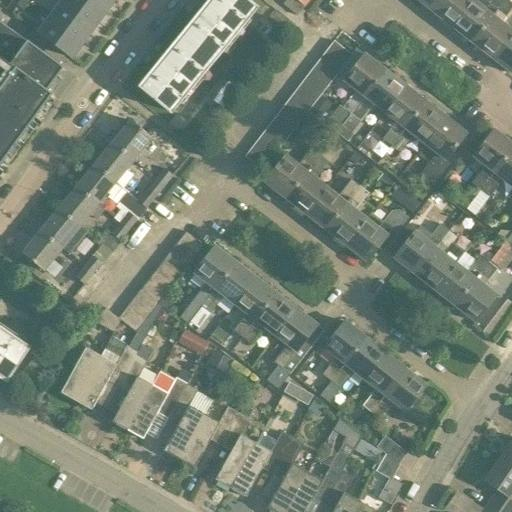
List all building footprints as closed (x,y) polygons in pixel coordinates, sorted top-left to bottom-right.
[(23,11),(30,2),(27,0),(21,0),(16,7),(23,11)] [(65,0),(63,0),(52,17),(84,41),(97,23),(65,0)] [(65,0),(97,23),(110,6),(101,0),(65,0)] [(255,8),(244,0),(214,0),(142,90),(170,113),(255,8)] [(415,0),(431,11),(439,0),(415,0)] [(439,0),(431,11),(450,27),(471,0),(439,0)] [(471,0),(450,27),(470,42),(503,0),(490,0),(484,9),(472,0),(471,0)] [(503,0),(470,42),(490,58),(511,31),(500,22),(511,7),(511,4),(506,0),(503,0)] [(71,59),(84,41),(52,17),(38,35),(71,59)] [(0,72),(8,78),(0,89),(0,167),(35,119),(51,98),(52,97),(46,93),(63,70),(0,23),(0,72)] [(511,31),(490,58),(511,74),(511,72),(511,31)] [(333,42),(325,53),(342,66),(351,55),(333,42)] [(325,53),(317,62),(335,76),(342,66),(325,53)] [(342,108),(350,114),(384,71),(364,56),(344,81),(356,91),(342,108)] [(317,62),(310,71),(328,85),(335,76),(317,62)] [(310,71),(303,80),(321,94),(328,85),(310,71)] [(384,71),(350,114),(359,121),(372,104),(384,112),(404,87),(384,71)] [(303,80),(295,91),(313,104),(321,94),(303,80)] [(424,102),(404,87),(384,112),(395,122),(382,139),(390,146),(424,102)] [(295,91),(288,100),(305,114),(313,104),(295,91)] [(288,100),(280,110),(298,123),(305,114),(288,100)] [(412,135),(423,144),(443,118),(424,102),(390,146),(399,152),(412,135)] [(280,110),(273,119),(291,133),(298,123),(280,110)] [(464,134),(443,118),(423,144),(436,153),(422,171),(424,179),(432,186),(450,164),(444,160),(464,134)] [(273,119),(266,128),(283,142),(291,133),(273,119)] [(129,121),(111,143),(133,161),(151,138),(129,121)] [(266,128),(259,138),(276,151),(283,142),(266,128)] [(470,183),(479,190),(511,147),(511,145),(493,130),(472,157),(484,166),(470,183)] [(259,138),(251,148),(268,161),(276,151),(259,138)] [(133,161),(111,143),(93,165),(115,183),(133,161)] [(511,147),(479,190),(480,191),(488,197),(501,180),(511,188),(511,147)] [(261,171),(268,161),(251,148),(244,157),(261,171)] [(264,183),(284,199),(318,155),(309,149),(296,165),(285,157),(264,183)] [(318,155),(284,199),(304,215),(325,188),(314,179),(327,163),(318,155)] [(97,205),(115,183),(93,165),(75,187),(97,205)] [(164,169),(156,178),(160,181),(158,184),(163,188),(173,176),(164,169)] [(155,198),(163,188),(158,184),(160,181),(156,178),(145,190),(155,198)] [(337,197),(325,188),(304,215),(324,231),(358,187),(350,180),(337,197)] [(58,209),(79,227),(90,214),(96,220),(104,210),(97,205),(75,187),(58,209)] [(324,231),(344,246),(365,219),(354,211),(367,194),(358,187),(324,231)] [(85,232),(79,227),(58,209),(40,231),(61,249),(61,250),(66,254),(75,244),(85,232)] [(365,219),(344,246),(364,262),(390,230),(395,234),(408,218),(398,210),(391,211),(390,212),(376,229),(365,219)] [(124,227),(129,231),(136,220),(127,213),(121,220),(126,224),(124,227)] [(126,224),(121,220),(110,234),(120,242),(129,231),(124,227),(126,224)] [(392,259),(412,274),(447,230),(439,224),(425,241),(413,232),(392,259)] [(412,274),(433,290),(454,264),(463,253),(451,244),(456,237),(447,230),(412,274)] [(61,249),(40,231),(21,254),(43,272),(61,250),(61,249)] [(185,232),(177,242),(195,256),(203,246),(185,232)] [(188,265),(195,256),(177,242),(170,251),(188,265)] [(201,307),(234,263),(213,248),(193,274),(205,283),(192,300),(201,307)] [(170,251),(163,261),(180,275),(188,265),(170,251)] [(433,290),(452,306),(487,262),(479,255),(465,273),(454,264),(433,290)] [(87,272),(92,276),(100,266),(90,258),(84,265),(89,269),(87,272)] [(173,285),(180,275),(163,261),(155,271),(173,285)] [(487,262),(452,306),(473,322),(494,295),(482,286),(496,268),(487,262)] [(222,296),(234,305),(254,279),(234,263),(201,307),(209,313),(222,296)] [(89,269),(84,265),(75,278),(84,286),(92,276),(87,272),(89,269)] [(155,271),(148,280),(166,293),(173,285),(155,271)] [(232,331),(241,338),(274,295),(254,279),(234,305),(245,314),(232,331)] [(158,303),(166,293),(148,280),(141,289),(158,303)] [(141,289),(133,299),(150,313),(157,304),(158,303),(141,289)] [(263,327),(274,336),(294,310),(274,295),(241,338),(249,344),(263,327)] [(143,323),(150,313),(133,299),(125,309),(143,323)] [(109,377),(119,383),(140,345),(161,306),(157,304),(150,313),(143,323),(135,333),(127,347),(125,346),(115,365),(99,357),(74,402),(90,411),(109,377)] [(113,333),(119,321),(120,320),(118,319),(105,309),(94,323),(113,333)] [(125,309),(118,319),(120,320),(119,321),(135,333),(143,323),(125,309)] [(294,310),(274,336),(285,344),(272,362),(289,375),(323,332),(294,310)] [(320,375),(329,382),(363,338),(343,322),(322,349),(333,358),(320,375)] [(177,343),(202,356),(208,344),(184,330),(177,343)] [(0,333),(0,376),(6,381),(26,351),(0,333)] [(363,381),(384,354),(363,338),(329,382),(337,388),(351,371),(363,381)] [(111,423),(126,431),(151,386),(136,378),(151,352),(140,345),(119,383),(130,389),(111,423)] [(74,402),(99,357),(84,349),(59,394),(74,402)] [(360,406),(368,413),(403,370),(384,354),(363,381),(373,389),(360,406)] [(403,370),(368,413),(377,420),(390,402),(402,412),(423,385),(403,370)] [(160,406),(170,412),(185,385),(186,385),(190,377),(180,371),(166,395),(151,386),(126,431),(141,440),(160,406)] [(162,451),(177,460),(202,415),(211,399),(186,385),(185,385),(170,412),(180,417),(162,451)] [(213,480),(228,489),(253,444),(239,436),(248,419),(252,411),(242,405),(238,413),(222,440),(232,446),(213,480)] [(212,434),(222,440),(238,413),(226,407),(217,424),(202,415),(177,460),(193,468),(212,434)] [(262,463),(273,469),(290,439),(281,434),(283,430),(275,426),(267,442),(272,445),(269,452),(253,444),(228,489),(244,497),(262,463)] [(376,447),(384,455),(399,466),(400,465),(398,464),(407,454),(384,436),(376,447)] [(511,438),(496,460),(511,470),(511,438)] [(269,511),(282,511),(305,472),(290,464),(301,444),(290,439),(273,469),(283,475),(265,509),(269,511)] [(302,511),(314,492),(324,498),(340,471),(341,472),(348,460),(353,450),(342,444),(330,465),(329,465),(320,481),(305,472),(282,511),(302,511)] [(399,466),(384,455),(375,472),(391,481),(397,469),(399,466)] [(330,511),(350,511),(356,501),(342,493),(351,477),(349,476),(355,465),(348,460),(341,472),(340,471),(324,498),(335,504),(330,511)] [(511,511),(511,470),(496,460),(482,481),(494,490),(488,500),(481,511),(482,511),(511,511)] [(375,511),(356,501),(350,511),(375,511)]
